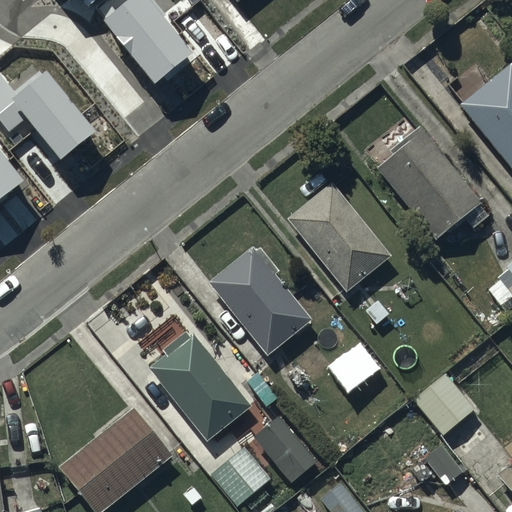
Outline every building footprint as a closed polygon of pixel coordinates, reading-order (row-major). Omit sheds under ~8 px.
[(164,0),(95,0),(91,4),(146,73),(190,38),(162,2),(164,0)] [(31,17),(0,41),(0,56),(53,124),(111,79),(81,42),(62,57),(31,17)] [(511,66),(510,63),(459,105),(511,170),(511,66)] [(0,190),(41,157),(2,110),(0,111),(0,190)] [(392,158),(377,170),(436,244),(464,222),(473,232),(489,220),(480,208),(482,206),(420,129),(389,153),(392,158)] [(332,187),(287,222),(346,296),(391,260),(332,187)] [(253,250),(207,286),(267,359),(311,324),(275,279),(279,276),(260,251),(256,254),(253,250)] [(511,294),(511,260),(505,266),(507,269),(496,277),(498,280),(486,289),(499,305),(511,294)] [(163,354),(146,367),(204,440),(248,405),(190,332),(186,335),(182,331),(159,349),(163,354)] [(475,413),(445,377),(413,404),(443,439),(475,413)] [(108,511),(173,460),(133,411),(58,472),(90,511),(108,511)] [(278,419),(252,441),(290,487),(316,466),(278,419)] [(461,474),(440,448),(423,462),(415,463),(411,472),(421,485),(434,475),(445,487),(461,474)] [(270,481),(244,450),(209,478),(235,510),(270,481)] [(511,495),(511,461),(496,475),(511,495)] [(360,511),(340,486),(320,501),(328,511),(360,511)]
